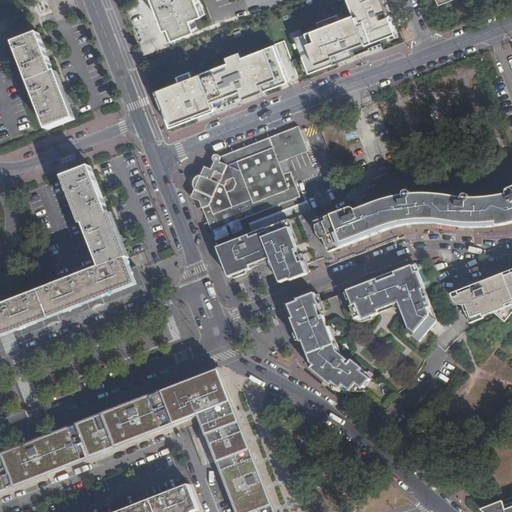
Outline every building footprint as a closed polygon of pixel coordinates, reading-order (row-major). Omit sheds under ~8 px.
[(154,0),(161,18),(165,16),(170,29),(171,29),(176,41),(198,32),(193,20),(201,17),(196,4),(199,3),(198,0),(154,0)] [(384,0),(351,0),(357,15),(368,43),(369,45),(398,34),(384,0)] [(196,4),(201,17),(204,16),(199,3),(196,4)] [(357,15),(299,37),(313,73),(356,56),(353,49),(368,43),(357,15)] [(165,16),(161,18),(167,31),(170,29),(165,16)] [(49,131),(73,122),(72,117),(54,72),(38,34),(15,43),(16,47),(48,128),(49,131)] [(210,73),(170,88),(185,129),(297,86),(295,82),(280,45),(250,57),(248,52),(235,58),(237,62),(210,73)] [(308,154),(305,146),(298,129),(214,161),(210,170),(208,169),(203,173),(200,181),(198,180),(195,187),(197,187),(194,196),(196,202),(201,204),(218,243),(245,233),(241,223),(301,199),(291,174),(284,176),(280,165),(308,154)] [(108,212),(91,167),(67,177),(85,224),(102,268),(75,278),(85,302),(134,282),(125,258),(126,258),(108,212)] [(350,211),(317,224),(330,253),(377,235),(396,227),(407,224),(420,223),(430,222),(440,222),(446,223),(462,226),(476,226),(489,225),(499,223),(511,221),(511,188),(509,190),(507,195),(490,198),(478,199),(467,199),(456,198),(445,196),(432,195),(417,195),(407,196),(395,198),(382,201),(369,205),(356,211),(350,211)] [(277,280),(311,267),(312,266),(307,256),(302,258),(301,254),(304,253),(294,229),(292,230),(289,222),(218,250),(230,281),(254,271),(252,268),(273,260),(275,265),(272,267),(277,280)] [(407,306),(404,307),(412,327),(409,330),(422,342),(440,320),(418,265),(351,290),(356,305),(353,307),(358,318),(364,316),(366,320),(382,313),(381,311),(390,307),(389,304),(395,302),(396,305),(405,301),(407,306)] [(511,273),(511,269),(484,281),(485,284),(511,273)] [(511,273),(485,284),(484,281),(473,285),(475,289),(455,297),(456,300),(459,304),(462,306),(466,309),(473,325),(499,315),(501,317),(506,321),(511,313),(511,273)] [(78,304),(85,302),(75,278),(69,280),(78,304)] [(0,334),(6,332),(78,304),(69,280),(13,302),(13,304),(7,306),(6,305),(0,307),(0,334)] [(453,293),(455,297),(475,289),(473,285),(453,293)] [(325,301),(323,298),(291,310),(294,316),(326,304),(325,301)] [(314,366),(312,369),(326,381),(332,385),(338,388),(346,391),(354,393),(362,383),(372,391),(378,384),(368,376),(370,373),(360,365),(356,370),(353,368),(355,365),(343,355),(330,319),(327,320),(325,316),(330,315),(326,304),(294,316),(292,317),(303,346),(305,345),(314,366)] [(274,511),(220,373),(194,385),(246,511),(274,511)] [(0,460),(0,488),(32,478),(205,411),(203,406),(194,385),(174,392),(178,402),(159,410),(155,400),(52,440),(0,460)] [(197,511),(201,511),(191,487),(127,511),(197,511)] [(345,509),(355,501),(345,489),(335,498),(345,509)] [(511,511),(511,499),(481,511),(511,511)]
